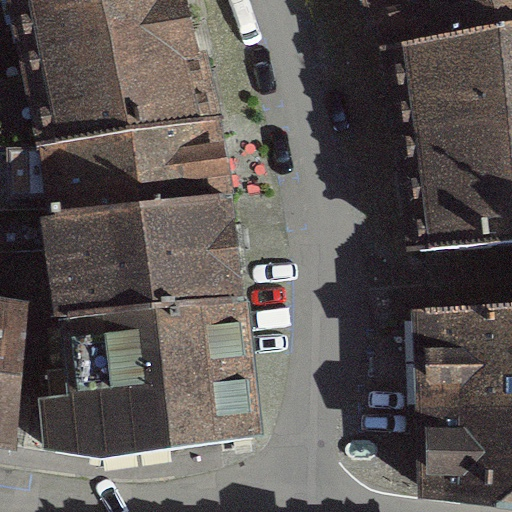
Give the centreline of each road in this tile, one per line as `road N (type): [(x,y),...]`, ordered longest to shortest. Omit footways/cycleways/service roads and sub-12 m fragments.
road 1 (residential): [(267,0),(333,293),(298,491)]
road 2 (residential): [(120,511),(0,496)]
